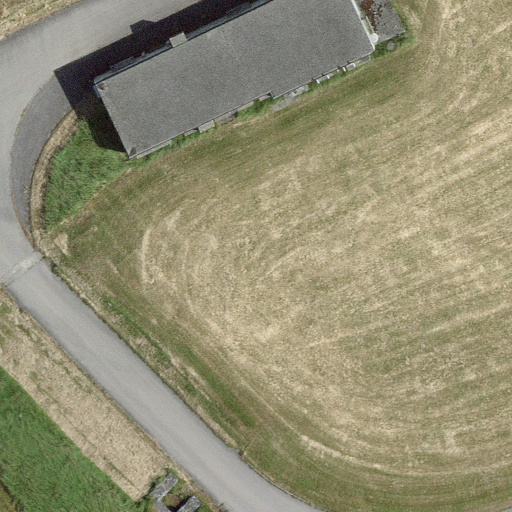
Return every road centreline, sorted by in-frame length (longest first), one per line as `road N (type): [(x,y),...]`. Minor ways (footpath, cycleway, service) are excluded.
road 1 (unclassified): [(0,241),(270,511)]
road 2 (unclassified): [(151,0),(0,73)]
